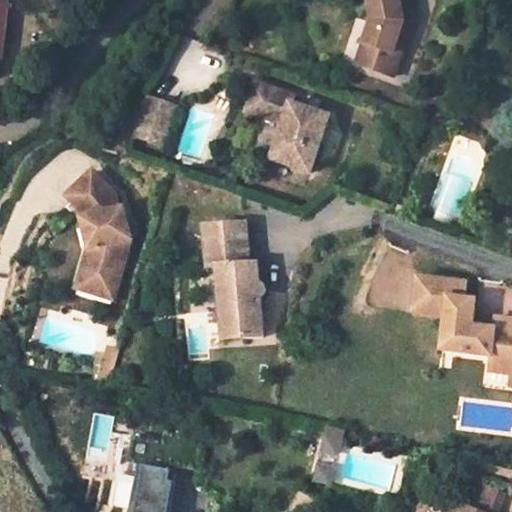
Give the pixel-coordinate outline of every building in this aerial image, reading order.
[(410,0),(369,0),(374,21),(365,45),(373,48),(367,67),(394,77),(409,35),(406,23),(415,21),(410,0)] [(0,58),(5,59),(12,5),(0,3),(0,58)] [(365,45),(358,64),(367,67),(373,48),(365,45)] [(295,97),(257,85),(248,112),(285,124),(273,161),(311,173),(329,117),(292,105),(295,97)] [(177,107),(150,98),(137,138),(163,146),(177,107)] [(119,280),(127,251),(124,239),(130,239),(123,209),(120,210),(116,195),(93,172),(79,187),(85,192),(74,202),(89,217),(97,247),(90,249),(83,269),(119,280)] [(246,223),(206,226),(209,269),(219,268),(225,342),(263,338),(259,297),(261,297),(264,296),(266,292),(266,288),(263,285),(261,284),(258,284),(257,263),(249,264),(246,223)] [(119,280),(83,269),(78,288),(113,299),(119,280)] [(511,347),(492,346),(494,329),(473,327),(475,301),(466,300),(468,284),(418,278),(416,304),(415,313),(447,317),(443,351),(491,356),(489,371),(510,374),(511,365),(511,364),(511,347)] [(511,320),(495,318),(494,329),(492,346),(511,347),(511,320)] [(339,460),(344,433),(329,430),(324,457),(339,460)] [(128,441),(169,467),(193,469),(196,439),(164,436),(163,444),(128,441)] [(161,511),(166,467),(169,467),(128,441),(127,462),(134,463),(130,511),(161,511)] [(337,474),(321,471),(318,486),(334,489),(337,474)] [(485,511),(493,489),(462,480),(455,503),(448,501),(445,511),(485,511)]
